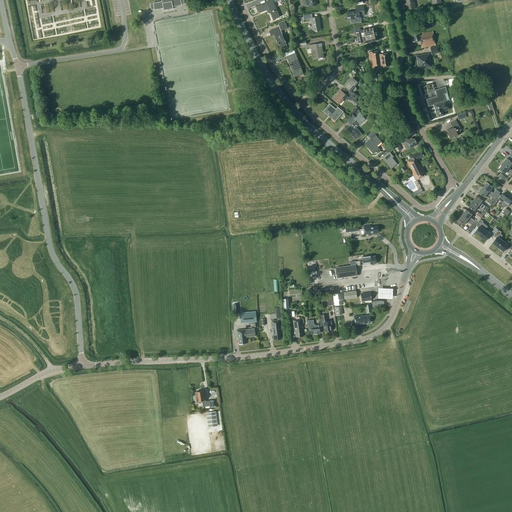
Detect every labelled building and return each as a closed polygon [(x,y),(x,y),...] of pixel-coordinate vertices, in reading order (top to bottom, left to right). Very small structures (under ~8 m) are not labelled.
[(153,3),(150,4),(151,9),(154,9),(154,10),(163,8),(163,10),(173,9),(172,7),(181,5),(181,4),(184,4),(183,0),(161,0),(162,1),(153,3)] [(273,3),(279,0),(270,0),(266,2),(256,6),(259,13),(269,9),(273,19),(279,17),(273,3)] [(414,8),(413,1),(405,3),(406,9),(414,8)] [(356,11),(346,12),(347,20),(350,20),(350,24),(359,23),(359,19),(359,15),(364,14),(363,5),(355,6),(356,6),(356,11)] [(312,17),(311,14),(302,15),(303,19),(310,18),(312,27),(311,27),(311,28),(311,29),(312,30),(312,31),(320,30),(318,17),(312,17)] [(287,28),(284,22),(278,24),(279,26),(279,27),(274,30),(275,34),(273,35),(277,45),(278,44),(279,49),(287,46),(282,33),(281,31),(287,28)] [(355,33),(357,38),(376,33),(374,27),(360,31),(359,27),(355,28),(356,33),(355,33)] [(419,35),(418,30),(410,31),(412,42),(420,41),(421,48),(435,46),(432,31),(422,33),(422,34),(419,35)] [(376,33),(357,38),(358,43),(363,42),(363,43),(377,40),(376,33)] [(322,52),(321,43),(307,45),(308,49),(310,48),(312,59),(323,57),(322,53),(323,53),(323,52),(322,52)] [(440,53),(439,46),(430,47),(431,54),(440,53)] [(378,54),(377,51),(369,52),(371,68),(388,66),(387,53),(378,54)] [(302,74),(294,53),(286,57),(289,65),(288,65),(289,66),(294,77),(302,74)] [(431,67),(429,54),(416,56),(418,69),(431,67)] [(345,91),(353,98),(355,99),(357,96),(353,92),(354,91),(355,91),(357,89),(353,87),(357,82),(352,78),(344,86),(347,88),(345,91)] [(428,107),(434,105),(435,109),(437,117),(443,115),(444,115),(443,111),(449,109),(446,101),(449,100),(445,86),(434,90),(436,96),(426,99),(428,107)] [(353,98),(345,91),(343,93),(340,91),(333,99),(338,104),(342,100),(344,102),(347,98),(351,101),(353,98)] [(335,109),(329,104),(323,111),(334,121),(343,112),(337,107),(335,109)] [(352,114),(350,116),(346,121),(350,125),(345,129),(352,136),(352,135),(355,139),(361,134),(355,128),(365,119),(360,113),(355,117),(352,114)] [(461,130),(455,120),(450,123),(452,127),(449,129),(446,130),(448,133),(447,134),(450,139),(454,136),(455,137),(457,135),(457,134),(460,132),(460,131),(461,130)] [(381,142),(372,131),(367,135),(370,139),(364,144),(369,150),(370,150),(372,153),(378,148),(376,146),(381,142)] [(401,138),(403,142),(402,142),(406,150),(409,149),(415,145),(414,144),(416,143),(414,138),(412,139),(411,138),(410,138),(408,139),(407,138),(406,136),(401,138)] [(392,144),(393,145),(396,152),(402,149),(397,141),(392,144)] [(423,156),(420,151),(409,157),(410,160),(406,161),(416,180),(425,175),(419,162),(418,163),(416,159),(423,156)] [(396,163),(392,158),(394,157),(390,152),(382,159),(387,165),(388,165),(390,168),(396,163)] [(503,164),(510,169),(511,167),(510,166),(511,163),(511,162),(507,158),(503,164)] [(511,170),(510,169),(503,164),(499,169),(505,173),(506,174),(508,172),(510,173),(509,176),(511,177),(511,176),(511,170)] [(487,182),(483,187),(489,192),(494,196),(496,198),(499,194),(500,192),(496,189),(494,193),(491,191),(494,188),(493,187),(487,182)] [(483,187),(479,193),(485,197),(487,194),(491,197),(492,198),(491,200),(489,199),(487,201),(491,204),(495,200),(496,198),(494,196),(489,192),(483,187)] [(498,204),(501,205),(507,197),(502,194),(501,196),(498,199),(501,201),(498,204)] [(476,196),(472,201),(478,206),(479,205),(481,207),(484,209),(486,211),(488,208),(486,207),(481,203),(482,200),(476,196)] [(507,197),(501,205),(503,208),(506,204),(508,206),(511,201),(507,197)] [(472,201),(468,206),(475,211),(477,208),(479,209),(481,207),(479,205),(478,206),(472,201)] [(466,210),(462,215),(468,219),(472,222),(473,223),(473,222),(476,224),(478,222),(477,220),(475,219),(474,220),(470,217),(470,216),(472,214),(466,210)] [(462,215),(458,220),(464,224),(467,221),(471,225),(469,228),(472,230),(476,224),(473,222),(473,223),(472,222),(468,219),(462,215)] [(475,232),(480,236),(485,230),(480,226),(483,221),(480,219),(479,220),(478,222),(476,224),(476,225),(478,227),(475,232)] [(370,227),(370,225),(363,226),(364,235),(371,235),(371,234),(374,233),(378,232),(377,226),(370,227)] [(485,230),(480,236),(485,241),(491,234),(485,230)] [(501,232),(498,230),(493,236),(496,238),(492,243),(498,247),(503,241),(500,238),(503,236),(500,234),(501,232)] [(506,243),(503,241),(498,247),(503,251),(507,246),(510,248),(511,245),(511,240),(510,243),(507,241),(506,243)] [(376,263),(375,256),(369,256),(361,257),(363,266),(372,264),(376,263)] [(357,275),(355,265),(335,267),(337,278),(357,275)] [(393,288),(379,288),(378,297),(393,298),(393,288)] [(357,297),(356,290),(343,292),(344,299),(357,297)] [(371,300),(370,292),(360,294),(361,301),(371,300)] [(342,314),(341,307),(334,308),(335,315),(342,314)] [(256,311),(240,313),(241,316),(241,319),(241,323),(256,322),(256,311)] [(327,321),(325,314),(320,315),(321,322),(322,322),(324,332),(332,331),(331,325),(331,320),(327,321)] [(370,322),(369,315),(362,316),(362,315),(353,316),(355,325),(365,324),(365,323),(370,322)] [(303,330),(302,319),(300,319),(300,317),(298,317),(296,317),(296,319),(293,320),(294,331),(295,331),(295,337),(303,336),(302,330),(303,330)] [(280,331),(279,319),(270,321),(272,332),(273,339),(281,338),(280,331)] [(314,325),(313,320),(308,320),(309,331),(310,331),(310,333),(315,333),(319,333),(319,328),(319,325),(314,325)] [(255,336),(254,328),(245,330),(245,329),(236,330),(237,338),(238,338),(239,344),(246,343),(246,337),(255,336)] [(204,396),(203,390),(195,392),(196,395),(193,395),(194,399),(196,398),(197,402),(202,402),(203,407),(209,406),(209,407),(214,407),(213,400),(206,401),(205,396),(204,396)] [(215,412),(206,413),(208,427),(217,426),(215,412)]
